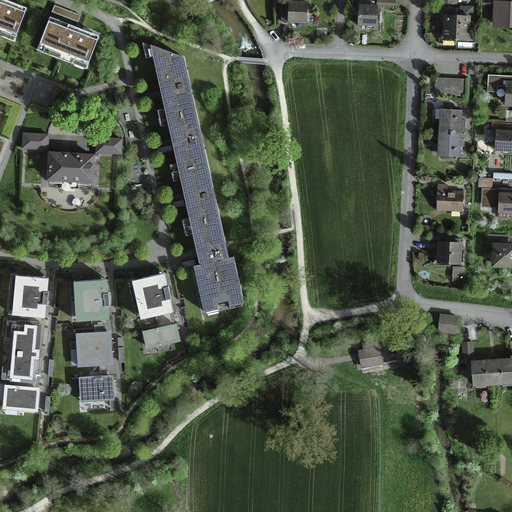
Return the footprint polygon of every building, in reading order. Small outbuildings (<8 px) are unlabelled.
[(27,7),(5,0),(0,0),(0,35),(14,40),(27,7)] [(289,8),(289,21),(306,22),(307,2),(299,2),(299,0),(294,0),(294,1),(290,1),(289,8)] [(377,5),(370,5),(370,1),(363,1),(363,5),(360,5),(359,25),(376,25),(377,5)] [(511,3),(496,3),(495,24),(511,24),(511,3)] [(446,15),(445,15),(444,38),(468,39),(469,16),(472,16),(473,7),(460,6),(460,9),(453,8),(446,7),(446,15)] [(99,35),(50,16),(37,49),(86,68),(99,35)] [(167,108),(169,115),(195,109),(191,89),(175,92),(172,81),(188,78),(184,57),(154,46),(156,55),(153,55),(159,84),(163,84),(165,94),(162,95),(165,108),(167,108)] [(510,104),(511,103),(511,75),(488,74),(487,85),(507,86),(506,103),(510,104)] [(450,96),(451,80),(435,79),(434,95),(450,96)] [(466,96),(467,80),(451,80),(450,96),(466,96)] [(177,163),(180,162),(181,169),(208,163),(203,143),(187,147),(185,136),(201,132),(195,109),(169,115),(171,123),(168,124),(171,139),(175,138),(177,149),(174,150),(177,163)] [(439,132),(460,133),(461,126),(465,127),(465,120),(461,120),(462,110),(440,109),(439,132)] [(511,131),(499,131),(499,137),(496,136),(496,149),(511,149),(511,131)] [(460,133),(439,132),(438,155),(459,156),(460,146),(464,146),(464,139),(460,139),(460,133)] [(23,133),(23,145),(48,146),(48,134),(23,133)] [(97,137),(96,148),(121,149),(122,138),(97,137)] [(91,180),(93,155),(50,153),(48,178),(50,178),(49,182),(60,182),(60,178),(79,180),(79,184),(90,184),(90,180),(91,180)] [(197,191),(213,187),(208,163),(181,169),(183,178),(180,178),(184,194),(187,193),(190,204),(186,205),(189,217),(192,217),(194,224),(220,218),(215,198),(199,202),(197,191)] [(438,184),(437,208),(462,209),(463,193),(447,192),(447,185),(438,184)] [(500,190),(499,205),(499,211),(511,211),(511,188),(500,187),(500,190)] [(499,205),(500,190),(483,189),(483,204),(499,205)] [(196,248),(203,247),(205,254),(207,262),(194,265),(202,304),(205,304),(217,301),(216,299),(227,296),(228,299),(243,295),(234,256),(225,258),(222,248),(221,243),(225,242),(220,218),(194,224),(195,232),(193,233),(196,248)] [(488,245),(495,245),(494,264),(511,264),(511,245),(507,245),(507,235),(488,234),(488,245)] [(447,241),(439,241),(438,261),(460,262),(461,238),(447,237),(447,241)] [(462,271),(454,271),(454,280),(461,280),(462,271)] [(164,272),(132,279),(140,318),(173,311),(170,298),(171,298),(168,285),(167,285),(164,272)] [(49,277),(15,274),(12,314),(45,317),(46,303),(47,303),(49,291),(47,290),(49,277)] [(107,278),(73,280),(76,320),(109,318),(108,305),(110,304),(109,292),(108,292),(107,278)] [(457,317),(441,314),(439,330),(455,332),(457,317)] [(41,322),(20,320),(19,327),(11,327),(7,372),(11,372),(11,380),(36,382),(36,374),(40,375),(41,358),(38,358),(41,322)] [(95,332),(77,333),(78,349),(111,347),(110,331),(106,332),(106,324),(94,325),(95,332)] [(176,324),(143,331),(147,347),(179,340),(176,324)] [(472,357),(471,341),(463,342),(464,358),(472,357)] [(112,363),(111,347),(78,349),(79,365),(99,364),(100,371),(109,371),(108,364),(112,363)] [(382,362),(379,347),(359,351),(362,366),(382,362)] [(511,359),(493,361),(494,382),(502,381),(502,385),(511,384),(511,359)] [(486,382),(494,382),(493,361),(473,362),(474,380),(486,380),(486,382)] [(113,375),(79,377),(81,401),(114,399),(113,375)] [(39,388),(6,385),(4,401),(18,402),(17,408),(37,410),(39,388)]
